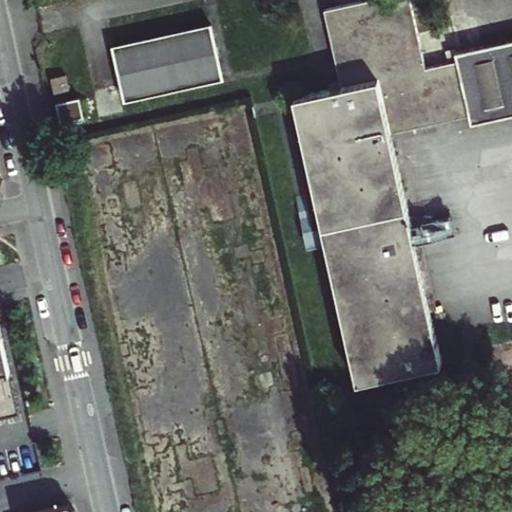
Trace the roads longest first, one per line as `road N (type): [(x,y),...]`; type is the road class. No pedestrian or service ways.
road 1 (residential): [(38,205),(104,511)]
road 2 (residential): [(0,33),(38,205)]
